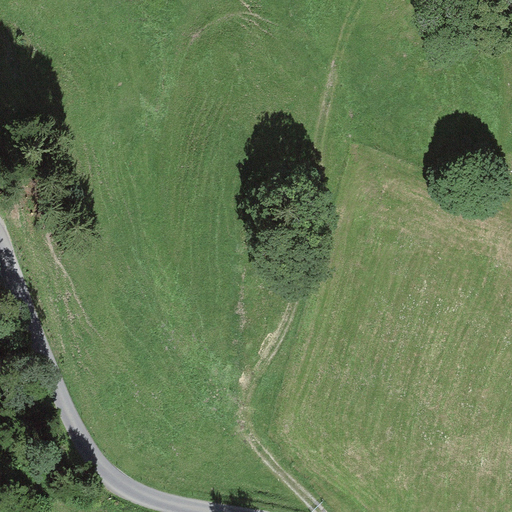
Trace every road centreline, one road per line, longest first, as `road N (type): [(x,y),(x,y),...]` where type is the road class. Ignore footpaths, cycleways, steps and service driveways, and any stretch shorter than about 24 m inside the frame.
road 1 (track): [(358,0),(319,147),(306,259),(243,413),(252,442),(320,511)]
road 2 (unclassified): [(0,243),(64,405),(96,463),(136,492),(215,511)]
